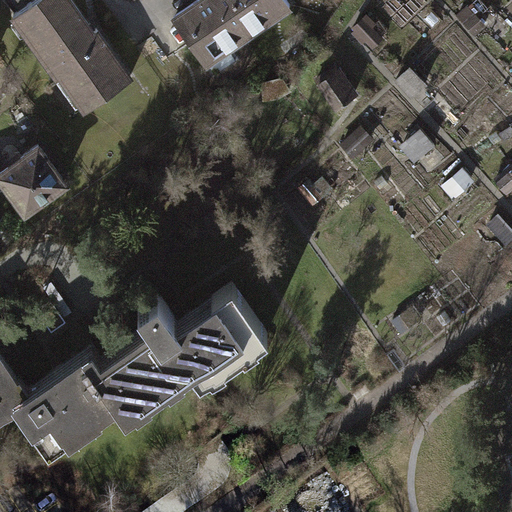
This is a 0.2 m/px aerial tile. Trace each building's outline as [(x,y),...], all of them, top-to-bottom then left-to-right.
[(70,0),(34,0),(15,13),(55,75),(60,72),(84,109),(130,80),(95,27),(90,30),(70,0)] [(285,0),(195,0),(175,14),(206,59),(288,3),(285,0)] [(414,96),(429,83),(413,64),(397,78),(414,96)] [(339,69),(319,83),(335,106),(355,92),(339,69)] [(418,161),(438,143),(422,126),(402,145),(418,161)] [(37,143),(0,169),(0,173),(23,207),(63,180),(37,143)] [(511,163),(497,177),(508,190),(511,185),(511,163)] [(459,201),(479,181),(465,165),(444,185),(459,201)] [(0,357),(0,413),(13,404),(44,448),(64,434),(60,428),(91,406),(95,412),(113,400),(121,412),(188,366),(196,378),(264,331),(228,280),(208,293),(212,299),(166,331),(159,321),(170,313),(154,290),(134,304),(149,326),(92,366),(83,354),(26,394),(0,357)] [(51,298),(36,308),(51,329),(65,320),(51,298)]
